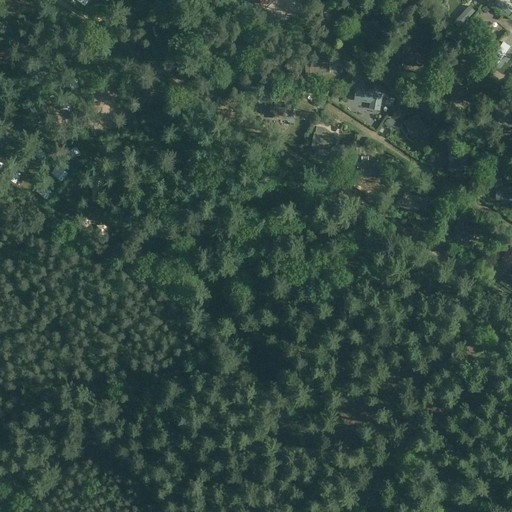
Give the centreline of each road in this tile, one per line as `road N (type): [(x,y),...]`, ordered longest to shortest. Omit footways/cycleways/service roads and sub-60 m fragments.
road 1 (track): [(511,308),(52,0)]
road 2 (track): [(318,511),(487,288)]
road 3 (track): [(40,499),(93,431),(102,431),(168,511)]
road 4 (track): [(210,103),(332,0)]
